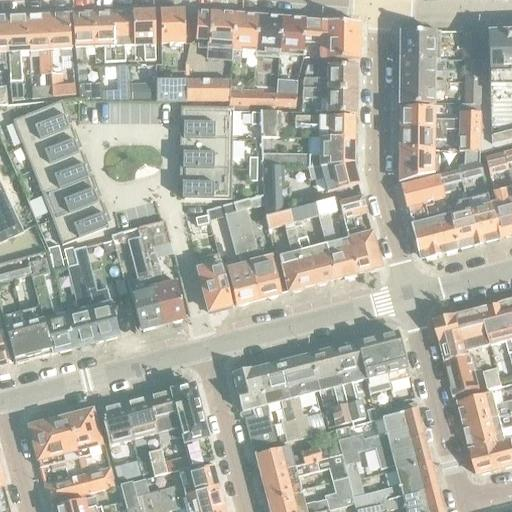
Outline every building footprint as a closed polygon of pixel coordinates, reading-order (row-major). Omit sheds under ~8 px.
[(160,45),(184,45),(183,11),(159,11),(160,45)] [(143,47),(144,61),(155,61),(153,12),(132,13),(133,48),(143,47)] [(102,48),(103,63),(115,62),(113,13),(93,14),(94,49),(102,48)] [(124,48),(133,48),(132,13),(113,13),(115,62),(125,62),(124,48)] [(232,51),(234,15),(209,14),(196,13),(194,41),(207,42),(206,49),(232,51)] [(71,15),(76,64),(85,64),(85,49),(94,49),(93,14),(71,15)] [(59,52),(70,51),(67,15),(49,16),(52,75),(52,86),(52,89),(53,97),(74,96),(74,88),(63,89),(59,52)] [(241,51),(255,52),(258,17),(234,15),(232,51),(231,65),(239,65),(240,53),(241,53),(241,51)] [(52,75),(49,16),(28,17),(30,53),(37,53),(39,76),(52,75)] [(12,101),(25,99),(25,89),(22,88),(20,54),(30,53),(28,17),(7,18),(11,83),(12,101)] [(255,52),(278,54),(281,19),(258,17),(255,52)] [(3,83),(11,83),(7,18),(0,18),(0,78),(3,78),(3,83)] [(278,54),(302,56),(303,44),(304,20),(281,19),(278,54)] [(318,60),(358,61),(358,24),(320,21),(320,22),(305,21),(305,20),(304,20),(303,44),(318,45),(318,60)] [(399,32),(399,62),(439,61),(439,33),(433,33),(433,32),(399,32)] [(461,54),(461,61),(476,61),(476,33),(462,33),(461,54)] [(489,88),(511,86),(511,33),(487,34),(489,88)] [(443,61),(439,61),(399,62),(399,83),(443,83),(443,61)] [(475,82),(476,61),(461,61),(461,62),(463,62),(463,83),(475,82)] [(303,80),(303,91),(355,92),(355,67),(325,66),(325,81),(303,80)] [(129,70),(116,71),(117,103),(130,103),(129,70)] [(228,103),(229,94),(230,80),(185,81),(185,102),(228,103)] [(463,83),(462,105),(478,105),(478,86),(475,86),(475,82),(463,83)] [(185,83),(154,83),(155,103),(185,102),(185,100),(185,83)] [(443,93),(443,83),(399,83),(399,105),(433,106),(434,93),(443,93)] [(99,85),(78,85),(80,101),(101,102),(99,85)] [(32,87),(33,99),(53,97),(52,89),(52,86),(32,87)] [(243,95),(229,94),(228,103),(228,107),(252,107),(253,91),(243,91),(243,95)] [(252,107),(276,108),(276,92),(275,95),(262,95),(262,91),(253,91),(252,107)] [(325,100),(325,114),(354,115),(355,92),(303,91),(303,99),(325,100)] [(295,92),(276,92),(276,108),(294,108),(295,92)] [(61,103),(12,122),(22,148),(71,128),(70,128),(67,129),(64,119),(66,118),(61,103)] [(478,105),(462,105),(457,105),(457,114),(478,114),(478,105)] [(179,139),(179,140),(231,141),(232,114),(232,110),(180,109),(179,127),(182,127),(182,139),(179,139)] [(398,109),(398,130),(448,131),(457,131),(457,121),(432,121),(432,109),(398,109)] [(274,113),(261,113),(261,139),(274,139),(274,135),(279,135),(279,116),(274,116),(274,113)] [(477,154),(478,114),(457,114),(457,121),(457,131),(457,154),(462,154),(477,154)] [(250,115),(250,127),(258,127),(258,115),(250,115)] [(319,129),(319,140),(353,141),(353,118),(325,117),(294,117),(294,128),(319,129)] [(71,128),(22,148),(32,172),(80,153),(80,152),(77,153),(73,144),(76,142),(71,128)] [(511,129),(490,136),(490,145),(511,139),(511,129)] [(398,130),(398,153),(433,153),(433,141),(438,141),(438,136),(447,136),(448,131),(398,130)] [(178,168),(178,170),(230,171),(231,141),(179,140),(179,157),(182,157),(181,168),(178,168)] [(295,156),(262,155),(262,168),(282,168),(305,168),(320,168),(353,165),(353,141),(319,140),(318,157),(308,157),(308,155),(296,155),(295,156)] [(511,150),(502,153),(505,165),(511,162),(511,150)] [(80,153),(32,172),(41,197),(90,177),(87,178),(83,168),(86,167),(80,153)] [(436,174),(436,157),(433,157),(433,153),(398,153),(398,183),(433,175),(433,174),(436,174)] [(506,171),(505,165),(502,153),(484,158),(488,176),(506,171)] [(462,154),(462,167),(477,164),(477,154),(462,154)] [(248,160),(248,171),(256,171),(256,160),(248,160)] [(480,177),(477,164),(462,167),(457,169),(457,172),(460,182),(480,177)] [(358,185),(353,165),(320,168),(305,168),(309,182),(321,180),(324,193),(358,185)] [(282,168),(262,168),(262,180),(262,197),(263,206),(263,219),(281,214),(282,180),(282,168)] [(178,170),(178,187),(181,187),(181,200),(183,200),(230,201),(230,171),(178,170)] [(248,171),(248,183),(256,183),(256,171),(248,171)] [(457,172),(437,178),(439,188),(460,182),(457,172)] [(90,177),(41,197),(51,221),(100,202),(99,201),(96,202),(93,193),(95,192),(90,177)] [(443,254),(455,251),(446,215),(427,220),(423,204),(442,199),(439,188),(437,178),(400,187),(405,209),(418,257),(423,260),(443,255),(443,254)] [(0,243),(21,234),(0,187),(0,243)] [(494,203),(487,204),(497,240),(511,236),(511,191),(511,188),(491,193),(494,203)] [(484,244),(497,240),(487,204),(485,195),(465,201),(476,246),(484,244)] [(262,197),(232,205),(244,255),(257,301),(266,299),(269,300),(275,298),(277,296),(279,295),(270,258),(257,261),(245,211),(263,206),(262,197)] [(366,214),(361,197),(337,203),(341,220),(351,218),(366,214)] [(458,212),(446,215),(455,251),(470,247),(470,248),(476,246),(465,201),(456,203),(458,212)] [(100,202),(51,221),(52,223),(61,247),(105,230),(107,229),(102,217),(105,216),(100,202)] [(332,202),(315,206),(318,218),(322,237),(324,245),(334,281),(344,278),(346,280),(353,278),(354,276),(355,275),(346,239),(334,242),(332,235),(327,215),(335,213),(332,202)] [(207,211),(205,212),(207,221),(223,217),(234,258),(237,257),(239,265),(224,269),(234,307),(237,306),(240,307),(245,306),(247,303),(257,301),(244,255),(232,205),(207,211)] [(334,281),(324,245),(309,249),(306,239),(302,222),(318,218),(315,206),(288,212),(308,288),(316,286),(318,287),(324,285),(326,283),(334,281)] [(278,257),(287,293),(291,292),(293,294),(299,292),(301,290),(308,288),(288,212),(281,214),(263,219),(266,231),(282,227),(289,254),(278,257)] [(206,217),(194,220),(196,228),(208,225),(206,217)] [(341,220),(346,239),(355,275),(367,272),(369,274),(375,272),(377,270),(380,269),(371,233),(369,226),(364,227),(365,234),(355,237),(350,218),(351,218),(341,220)] [(160,223),(137,229),(151,286),(157,285),(155,278),(160,276),(153,249),(169,245),(170,245),(164,222),(161,222),(162,223),(160,223)] [(117,235),(110,237),(111,242),(114,252),(122,250),(120,243),(126,242),(136,282),(144,280),(146,288),(151,286),(137,229),(118,234),(117,235)] [(57,245),(46,248),(48,253),(48,255),(59,253),(57,245)] [(84,248),(74,251),(78,265),(78,266),(98,344),(118,339),(109,303),(106,289),(95,292),(85,249),(84,248)] [(71,249),(63,251),(65,260),(74,257),(72,252),(71,249)] [(59,253),(48,255),(50,263),(61,260),(59,253)] [(195,261),(202,289),(208,314),(209,315),(221,312),(221,310),(231,307),(217,255),(195,261)] [(74,257),(65,260),(67,268),(76,266),(74,257)] [(28,263),(52,356),(72,351),(63,314),(53,317),(42,276),(47,275),(43,260),(28,263)] [(61,260),(50,263),(52,270),(63,267),(61,260)] [(0,274),(0,284),(29,276),(37,308),(2,317),(4,330),(14,366),(52,356),(28,263),(27,264),(28,267),(0,274)] [(78,266),(66,269),(76,311),(66,313),(76,350),(98,344),(78,266)] [(174,281),(152,286),(162,326),(171,323),(174,324),(179,323),(181,321),(184,320),(174,281)] [(139,332),(141,331),(142,333),(153,330),(152,328),(162,326),(152,286),(129,292),(139,332)] [(511,304),(511,303),(482,311),(491,346),(505,342),(511,369),(511,304)] [(469,352),(491,346),(482,311),(457,317),(466,354),(445,360),(445,363),(471,357),(469,352)] [(435,323),(445,360),(466,354),(457,317),(435,323)] [(378,338),(390,383),(408,378),(396,333),(378,338)] [(366,389),(390,383),(378,338),(354,344),(364,382),(366,389)] [(364,382),(354,344),(331,350),(350,423),(365,419),(361,402),(355,403),(352,390),(348,392),(346,386),(364,382)] [(334,427),(350,423),(331,350),(308,356),(318,394),(331,390),(335,408),(329,410),(334,427)] [(482,376),(484,376),(481,362),(480,363),(479,360),(471,357),(445,363),(454,397),(479,390),(474,372),(481,370),(482,376)] [(296,399),(311,395),(302,358),(278,364),(298,442),(325,435),(323,427),(309,430),(306,415),(300,416),(296,399)] [(485,361),(481,362),(484,376),(488,392),(502,388),(498,371),(488,373),(485,361)] [(278,364),(255,370),(265,407),(281,403),(283,408),(279,409),(283,422),(280,422),(286,445),(298,442),(278,364)] [(274,443),(265,407),(255,370),(249,372),(248,371),(232,375),(241,413),(242,416),(242,418),(244,422),(245,427),(250,448),(261,446),(274,443)] [(182,446),(207,440),(199,409),(193,385),(169,392),(169,394),(179,430),(178,430),(180,438),(182,446)] [(156,436),(169,433),(171,440),(180,438),(178,430),(179,430),(169,394),(159,396),(157,395),(151,396),(149,399),(146,400),(156,436)] [(464,427),(511,414),(511,402),(496,406),(493,394),(458,403),(464,427)] [(132,442),(156,436),(146,400),(135,402),(133,401),(127,402),(125,405),(123,406),(132,442)] [(416,410),(414,403),(374,414),(376,421),(380,420),(416,410)] [(108,449),(109,449),(132,442),(123,406),(112,408),(109,407),(103,409),(102,411),(98,412),(108,449)] [(340,456),(341,458),(362,452),(373,449),(421,437),(415,411),(417,411),(416,410),(380,420),(384,434),(362,440),(361,435),(352,438),(349,428),(334,432),(337,441),(337,443),(340,456)] [(100,447),(90,412),(67,418),(78,459),(81,472),(87,471),(84,457),(82,457),(81,453),(100,447)] [(511,428),(511,414),(464,427),(470,451),(505,442),(502,431),(511,428)] [(63,463),(78,459),(67,418),(46,424),(52,447),(58,445),(63,463)] [(39,469),(50,466),(51,471),(64,468),(63,463),(58,445),(52,447),(46,424),(28,428),(39,469)] [(428,463),(421,437),(373,449),(376,460),(389,456),(393,472),(428,463)] [(511,440),(505,442),(470,451),(477,477),(511,468),(511,440)] [(260,477),(340,456),(337,443),(291,457),(289,448),(254,456),(260,477)] [(178,462),(181,471),(213,463),(210,451),(186,457),(187,460),(178,462)] [(166,475),(163,463),(160,452),(147,455),(153,478),(166,475)] [(364,463),(362,452),(341,458),(344,468),(364,463)] [(344,468),(341,458),(340,456),(260,477),(265,498),(299,489),(297,479),(327,472),(330,484),(346,479),(344,468)] [(163,463),(166,475),(181,471),(178,462),(187,460),(186,457),(163,463)] [(353,505),(354,510),(435,489),(428,463),(393,472),(397,487),(361,496),(352,499),(353,505)] [(134,498),(137,509),(160,504),(217,489),(212,467),(177,476),(180,487),(157,493),(134,498)] [(140,471),(139,468),(123,472),(125,481),(141,477),(140,471)] [(82,476),(87,496),(114,489),(109,469),(82,476)] [(82,476),(67,480),(71,495),(47,501),(48,506),(87,496),(82,476)] [(0,511),(8,511),(0,479),(0,511)] [(352,499),(348,484),(346,479),(330,484),(333,495),(322,497),(323,501),(313,504),(312,502),(303,505),(300,493),(266,502),(268,511),(324,511),(353,505),(352,499)] [(71,495),(67,480),(43,486),(47,501),(71,495)] [(131,484),(119,487),(118,487),(122,503),(124,511),(125,511),(137,509),(134,498),(131,484)] [(215,511),(223,510),(217,489),(160,504),(137,509),(137,511),(170,511),(186,508),(186,511),(215,511)] [(440,511),(435,489),(354,510),(354,511),(386,511),(402,506),(403,511),(440,511)] [(115,511),(114,506),(88,511),(86,511),(84,501),(51,509),(51,511),(115,511)]
